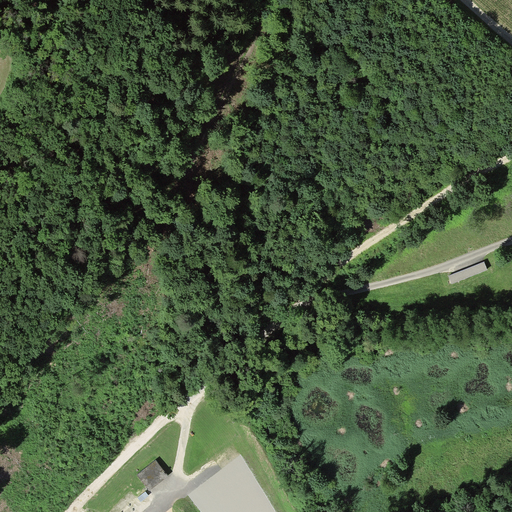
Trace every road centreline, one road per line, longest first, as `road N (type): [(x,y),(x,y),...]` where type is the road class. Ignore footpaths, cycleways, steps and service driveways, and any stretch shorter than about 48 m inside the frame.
road 1 (track): [(68,511),(225,364),(301,306),(511,242)]
road 2 (track): [(301,306),(369,238),(511,155)]
